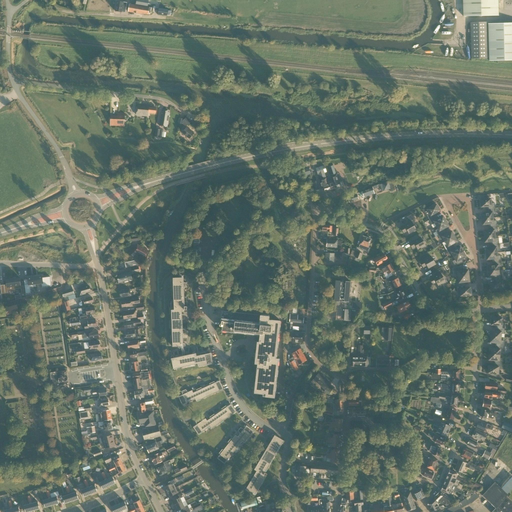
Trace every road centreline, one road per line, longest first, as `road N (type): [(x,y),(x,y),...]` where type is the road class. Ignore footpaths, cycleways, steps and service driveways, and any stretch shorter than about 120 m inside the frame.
road 1 (residential): [(342,379),(308,348),(314,208),(379,231),(434,310),(481,310)]
road 2 (primary): [(511,134),(344,140),(208,166)]
road 3 (residential): [(290,511),(282,488),(287,438),(236,397),(201,279)]
road 4 (tertiary): [(144,479),(122,421),(97,265)]
road 5 (unknown): [(207,314),(286,327),(282,434)]
road 6 (residential): [(13,83),(155,97),(184,113)]
road 7 (residential): [(423,504),(468,422),(475,365)]
road 8 (residential): [(342,379),(418,358),(475,365)]
road 9 (residential): [(334,511),(345,432),(342,379)]
road 10 (tertiary): [(75,194),(56,147),(13,83)]
